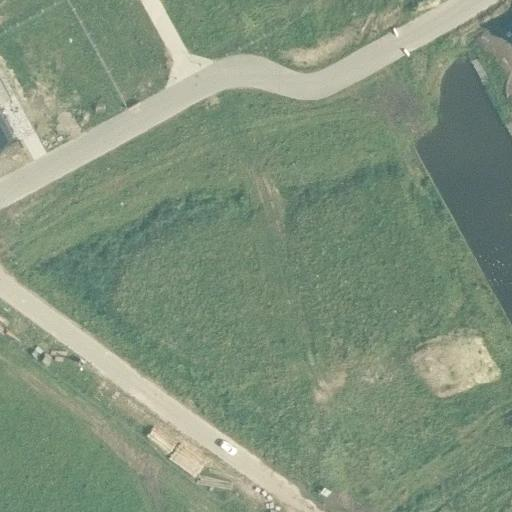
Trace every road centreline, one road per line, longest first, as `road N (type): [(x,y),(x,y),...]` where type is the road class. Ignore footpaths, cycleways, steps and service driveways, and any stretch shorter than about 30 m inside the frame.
road 1 (tertiary): [(303,503),(0,283)]
road 2 (tertiary): [(195,86),(234,73),(302,81),(336,75),(471,0)]
road 3 (tertiary): [(0,194),(195,86)]
